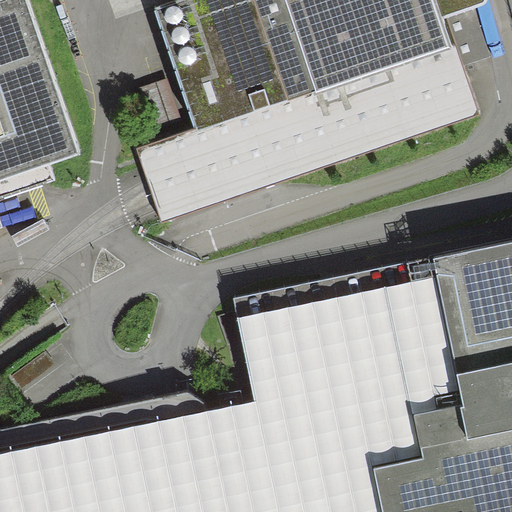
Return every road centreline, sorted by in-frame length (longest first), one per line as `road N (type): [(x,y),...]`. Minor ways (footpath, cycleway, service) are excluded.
road 1 (unknown): [(341,407),(434,364),(420,303),(380,291),(265,324)]
road 2 (unknown): [(216,509),(303,498),(340,483),(352,456),(341,407)]
road 3 (unknown): [(216,509),(203,444),(278,424)]
